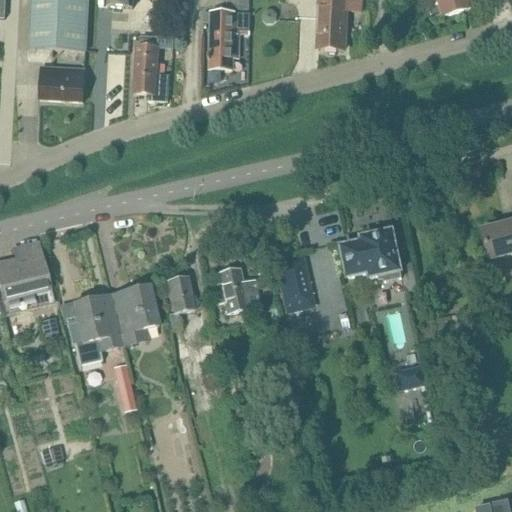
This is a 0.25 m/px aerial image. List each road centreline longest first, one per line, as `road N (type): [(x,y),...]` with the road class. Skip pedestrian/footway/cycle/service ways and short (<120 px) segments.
road 1 (residential): [(0,183),(145,126),(511,31)]
road 2 (tertiary): [(0,234),(511,109)]
